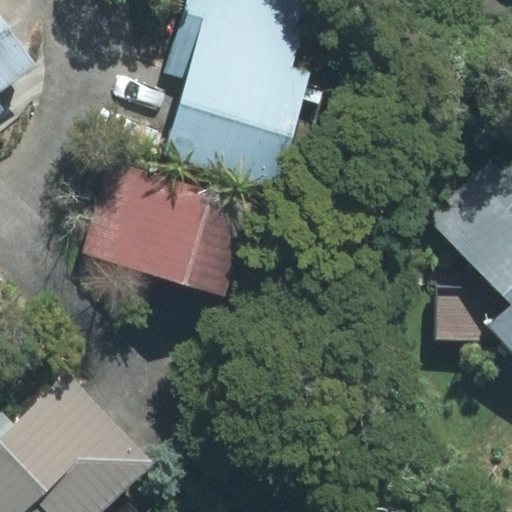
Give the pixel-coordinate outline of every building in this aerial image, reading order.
[(0,0),(0,92),(37,65),(0,16),(0,0)] [(190,79),(167,155),(277,188),(312,72),(294,67),(314,0),(186,0),(165,71),(190,79)] [(437,287),(437,338),(501,339),(511,350),(511,159),(500,146),(427,214),(497,288),(437,287)] [(261,207),(110,160),(82,252),(233,298),(261,207)] [(0,511),(103,511),(155,464),(68,372),(14,423),(2,410),(0,411),(0,511)]
